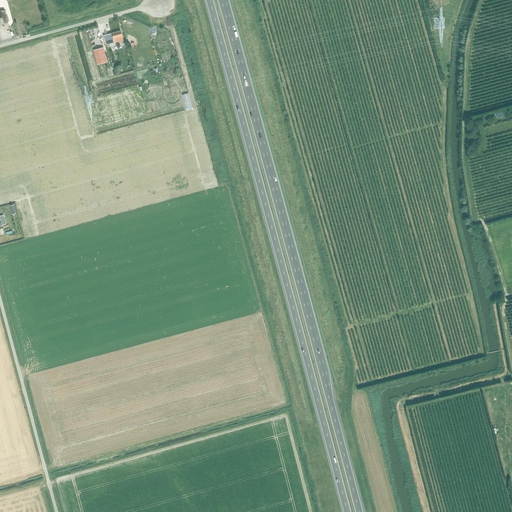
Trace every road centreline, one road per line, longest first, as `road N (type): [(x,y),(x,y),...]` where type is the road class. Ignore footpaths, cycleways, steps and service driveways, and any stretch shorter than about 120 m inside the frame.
road 1 (trunk): [(358,511),(222,0)]
road 2 (trunk): [(209,0),(344,511)]
road 3 (unclassified): [(55,511),(0,302)]
road 4 (unclassified): [(0,46),(158,2)]
